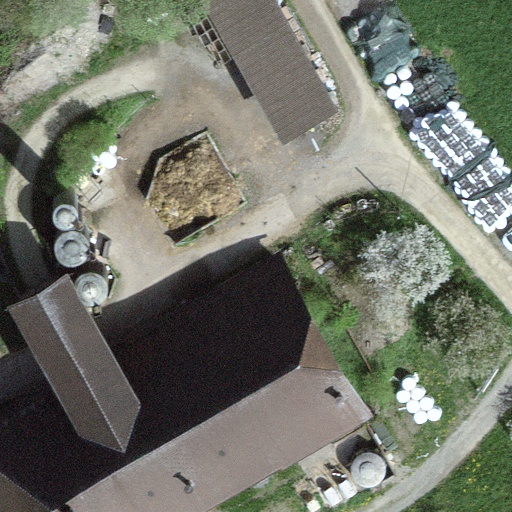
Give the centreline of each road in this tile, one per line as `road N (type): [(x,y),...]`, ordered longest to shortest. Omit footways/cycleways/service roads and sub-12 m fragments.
road 1 (track): [(308,0),(392,148),(511,289)]
road 2 (track): [(374,511),(419,483),(511,385)]
